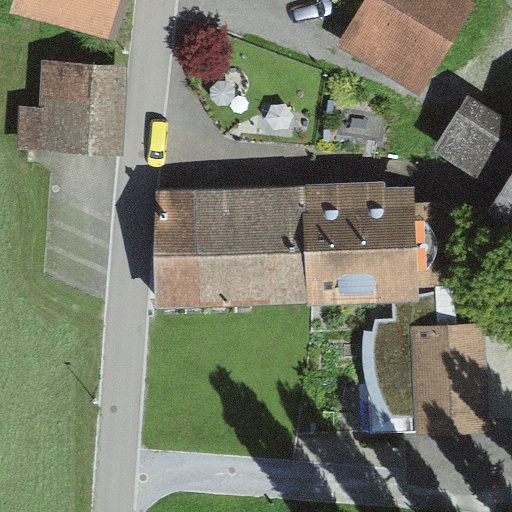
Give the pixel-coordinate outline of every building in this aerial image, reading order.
[(8,0),(8,3),(104,27),(110,0),(8,0)] [(476,11),(458,0),(381,0),(363,30),(435,75),(476,11)] [(119,76),(52,71),(49,113),(27,111),(25,141),(114,147),(119,76)] [(511,131),(473,107),(444,154),(511,196),(511,211),(511,213),(511,131)] [(421,194),(319,196),(321,302),(458,299),(456,214),(422,215),(421,194)] [(319,196),(162,200),(166,306),(321,302),(319,196)] [(374,405),(374,437),(430,436),(430,426),(489,425),(487,328),(462,329),(461,307),(420,308),(420,330),(386,331),(387,405),(374,405)]
